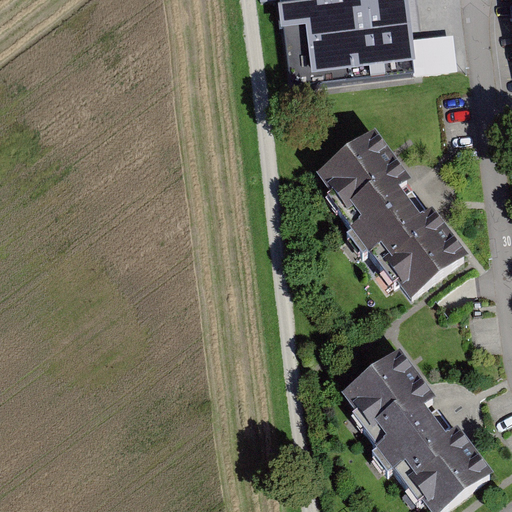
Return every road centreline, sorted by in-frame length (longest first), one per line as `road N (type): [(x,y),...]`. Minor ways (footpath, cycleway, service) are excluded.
road 1 (track): [(311,511),(249,0)]
road 2 (residential): [(511,321),(480,0)]
